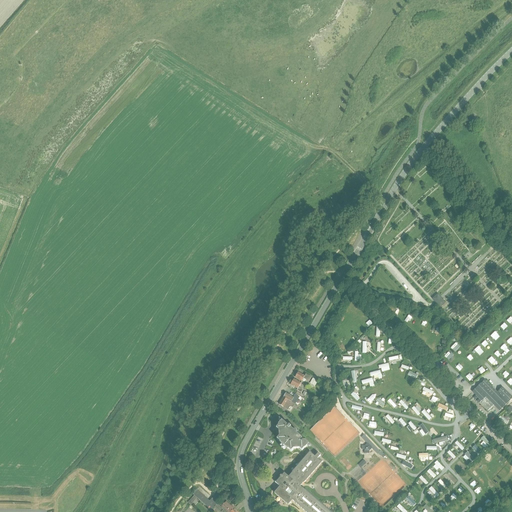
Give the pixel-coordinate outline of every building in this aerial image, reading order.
[(473,260),(469,264),(474,269),(478,265),(473,260)] [(433,299),(437,304),(442,300),(442,299),(437,294),(433,298),(433,299)] [(507,317),(503,320),(507,325),(511,321),(507,317)] [(501,322),(496,326),(502,332),(506,328),(501,322)] [(489,334),(484,337),(489,342),(493,339),(489,334)] [(482,348),(486,345),(482,340),(478,344),(482,348)] [(488,357),(484,360),(489,365),(492,361),(488,357)] [(309,382),(311,377),(306,374),(304,376),(298,372),(295,377),(301,381),(303,378),(309,382)] [(405,372),(404,379),(412,381),(413,374),(405,372)] [(315,386),(318,381),(313,378),(310,383),(315,386)] [(367,388),(371,387),(370,378),(358,381),(359,385),(366,384),(367,388)] [(301,393),(303,390),(298,388),(301,383),(294,379),(290,385),(297,389),(296,390),(301,393)] [(418,394),(426,397),(424,402),(432,405),(434,398),(432,397),(434,393),(420,388),(422,383),(413,379),(411,385),(421,389),(418,394)] [(497,392),(491,387),(484,380),(481,383),(473,391),(476,394),(475,395),(481,401),(480,403),(488,411),(493,405),(499,411),(511,397),(502,387),(497,392)] [(350,392),(348,394),(355,402),(357,399),(350,392)] [(286,393),(283,397),(289,400),(291,402),(295,404),(299,397),(295,394),(293,397),(286,393)] [(360,398),(368,407),(370,404),(362,395),(360,398)] [(291,402),(283,397),(279,404),(288,410),(290,406),(292,408),(295,404),(291,402)] [(372,402),(379,407),(382,404),(374,398),(372,402)] [(391,409),(394,406),(386,399),(384,401),(391,409)] [(398,400),(395,403),(403,410),(405,408),(398,400)] [(407,409),(410,413),(411,412),(414,416),(417,415),(411,406),(407,409)] [(420,410),(417,413),(426,421),(429,418),(420,410)] [(386,414),(382,416),(388,425),(391,423),(386,414)] [(400,428),(403,426),(398,418),(395,420),(400,428)] [(315,457),(318,453),(318,450),(305,439),(303,439),(299,436),(299,430),(293,431),(290,428),(291,427),(289,426),(288,427),(280,419),(279,419),(279,423),(280,423),(278,425),(278,426),(276,428),(279,430),(279,431),(279,436),(277,439),(279,441),(280,442),(281,444),(281,448),(282,448),(285,448),(286,448),(287,449),(288,449),(291,451),(293,449),(299,448),(302,451),(304,448),(305,448),(308,444),(316,451),(316,453),(313,456),(315,457)] [(458,428),(469,423),(467,419),(456,424),(458,428)] [(419,436),(425,433),(420,423),(414,427),(419,436)] [(426,430),(433,436),(435,434),(428,428),(426,430)] [(449,440),(448,432),(441,434),(442,436),(430,438),(431,443),(449,440)] [(460,433),(457,436),(467,444),(470,441),(460,433)] [(381,456),(383,454),(381,451),(380,452),(364,435),(361,437),(367,443),(364,446),(362,446),(362,449),(364,449),(364,453),(369,454),(369,451),(372,448),(378,454),(381,456)] [(479,436),(476,439),(485,446),(487,443),(479,436)] [(457,452),(461,448),(453,441),(449,445),(457,452)] [(315,457),(313,456),(309,452),(292,473),(289,477),(284,473),(282,476),(281,475),(280,477),(278,476),(277,483),(276,484),(280,487),(274,493),(288,505),(292,500),(305,511),(330,511),(303,488),(302,488),(300,486),(303,483),(304,483),(323,461),(319,457),(320,456),(318,454),(318,453),(315,457)] [(464,461),(466,459),(469,462),(471,459),(465,453),(460,458),(464,461)] [(415,458),(411,461),(418,469),(421,466),(415,458)] [(363,460),(358,465),(361,468),(366,463),(363,460)] [(426,469),(422,473),(430,480),(433,476),(426,469)] [(446,472),(441,476),(450,486),(454,482),(446,472)] [(415,479),(423,487),(426,484),(418,476),(415,479)] [(441,489),(443,487),(437,479),(435,482),(441,489)] [(428,497),(431,495),(435,499),(437,497),(428,486),(425,489),(428,493),(426,495),(428,497)] [(211,511),(214,508),(217,504),(218,504),(212,498),(209,501),(196,489),(194,492),(192,494),(194,496),(197,499),(211,511)] [(221,497),(217,493),(212,498),(216,502),(221,497)] [(191,506),(197,499),(194,496),(187,503),(191,506)] [(404,506),(407,504),(410,507),(413,504),(405,496),(400,502),(404,506)] [(226,501),(224,503),(222,501),(219,504),(227,511),(230,511),(233,509),(233,508),(234,507),(232,505),(231,506),(226,501)]
